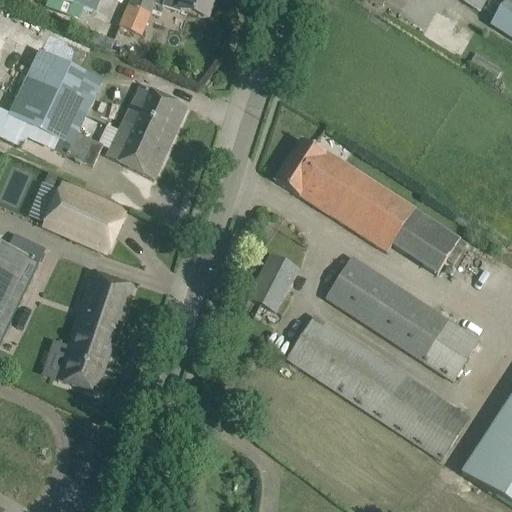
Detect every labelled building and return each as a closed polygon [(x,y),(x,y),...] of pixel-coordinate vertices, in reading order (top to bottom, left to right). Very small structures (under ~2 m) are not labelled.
[(55,0),(94,14),(99,0),(55,0)] [(131,0),(128,6),(128,8),(149,17),(150,15),(154,6),(178,14),(179,12),(188,14),(207,20),(213,0),(131,0)] [(458,0),(481,14),(489,0),(458,0)] [(511,5),(506,1),(489,27),(511,41),(511,5)] [(0,111),(0,126),(27,139),(54,151),(93,169),(102,147),(98,146),(78,136),(86,118),(89,112),(102,84),(39,55),(9,116),(0,111)] [(106,130),(98,146),(102,147),(111,151),(106,161),(135,174),(153,183),(170,146),(187,109),(169,101),(140,88),(118,135),(106,130)] [(414,212),(343,166),(326,155),(324,158),(300,142),(274,183),(387,255),(391,248),(436,277),(438,275),(444,280),(453,267),(446,262),(460,242),(414,212)] [(47,176),(43,186),(51,190),(53,190),(57,180),(47,176)] [(61,185),(42,229),(106,257),(126,214),(61,185)] [(0,246),(0,344),(44,251),(15,237),(8,250),(0,246)] [(270,258),(248,301),(275,315),(297,272),(270,258)] [(324,301),(452,385),(480,342),(351,259),(324,301)] [(132,290),(93,277),(57,382),(96,395),(132,290)] [(287,362),(441,462),(469,421),(314,320),(287,362)] [(511,397),(460,476),(511,509),(511,397)] [(43,473),(18,465),(21,456),(4,451),(0,466),(0,488),(35,499),(43,473)]
